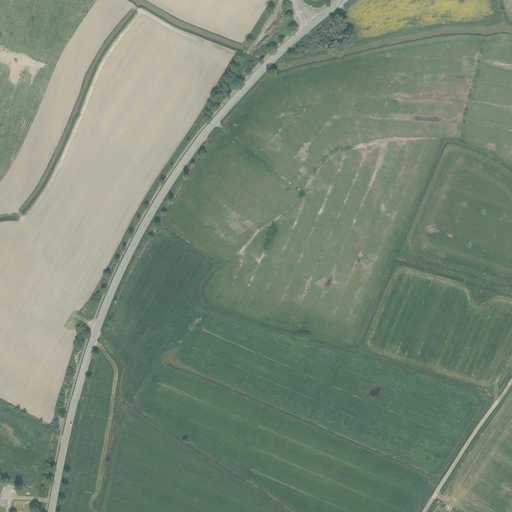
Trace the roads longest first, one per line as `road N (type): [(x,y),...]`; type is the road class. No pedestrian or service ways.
road 1 (tertiary): [(306,23),(207,123),(144,214),(88,338),(51,496)]
road 2 (unclassified): [(418,511),(489,403)]
